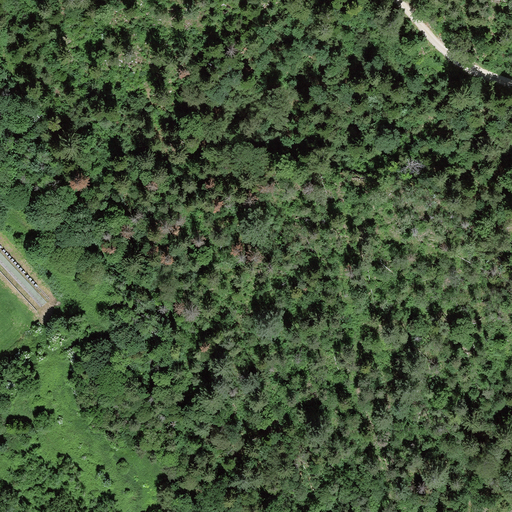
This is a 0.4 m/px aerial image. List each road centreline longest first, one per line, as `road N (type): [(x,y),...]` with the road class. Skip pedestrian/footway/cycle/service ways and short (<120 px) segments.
road 1 (track): [(511,190),(458,148),(307,110)]
road 2 (track): [(399,0),(444,51),(511,84)]
